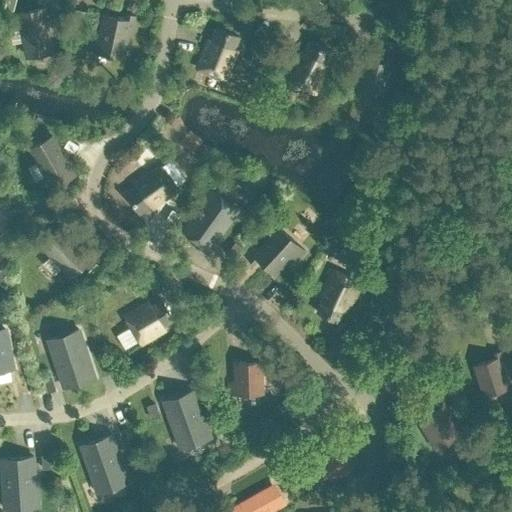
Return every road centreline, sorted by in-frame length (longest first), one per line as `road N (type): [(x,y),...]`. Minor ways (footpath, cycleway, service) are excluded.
road 1 (residential): [(0,415),(55,415),(119,394),(242,296)]
road 2 (residential): [(173,3),(164,68),(125,139),(100,159),(91,199)]
road 3 (residential): [(361,24),(173,3)]
road 4 (residential): [(91,199),(116,235),(242,296)]
road 5 (residential): [(242,296),(280,323),(346,393),(374,380)]
road 6 (residential): [(374,380),(511,298)]
road 7 (residential): [(374,380),(371,511)]
